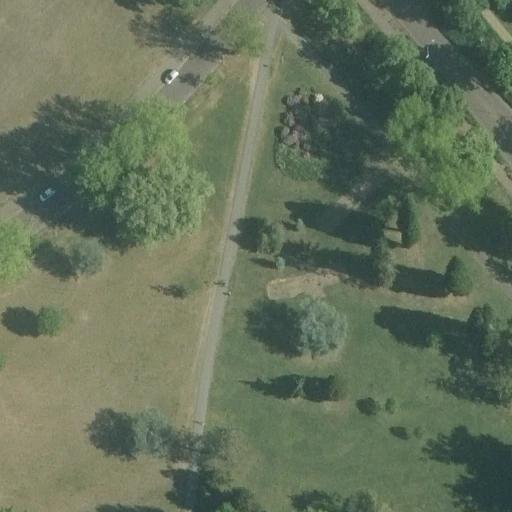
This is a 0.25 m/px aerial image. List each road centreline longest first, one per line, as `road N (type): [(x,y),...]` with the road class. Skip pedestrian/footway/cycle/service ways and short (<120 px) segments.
road 1 (residential): [(0,241),(151,118),(257,0)]
road 2 (tertiary): [(395,0),(509,133)]
